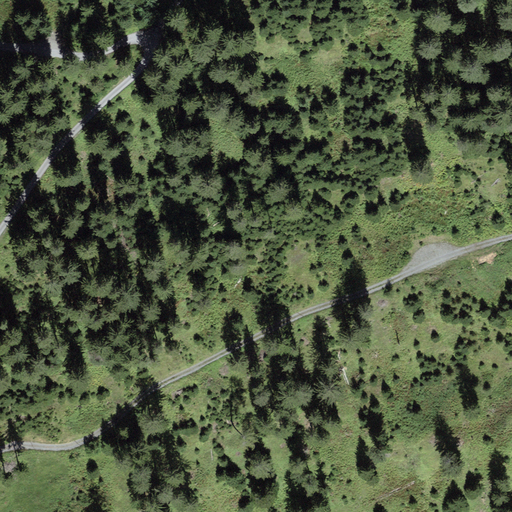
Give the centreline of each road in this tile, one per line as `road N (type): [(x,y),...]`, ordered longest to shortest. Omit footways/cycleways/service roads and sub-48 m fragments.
road 1 (track): [(0,449),(84,440),(151,387),(484,241),(511,237)]
road 2 (track): [(0,233),(84,120),(138,69),(154,37)]
road 3 (track): [(154,37),(71,56),(0,45)]
